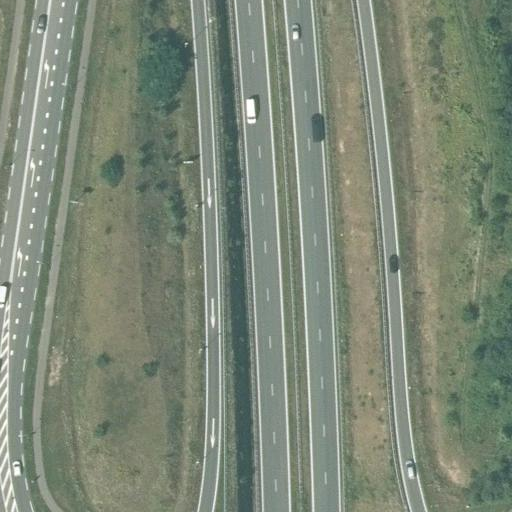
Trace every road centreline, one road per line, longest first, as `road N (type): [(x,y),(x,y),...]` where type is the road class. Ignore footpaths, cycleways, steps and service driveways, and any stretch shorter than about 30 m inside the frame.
road 1 (trunk): [(418,511),(362,0)]
road 2 (trunk): [(325,511),(297,0)]
road 3 (trunk): [(246,0),(274,511)]
road 4 (trunk): [(197,0),(213,354),(205,511)]
road 5 (secondary): [(58,0),(0,422)]
